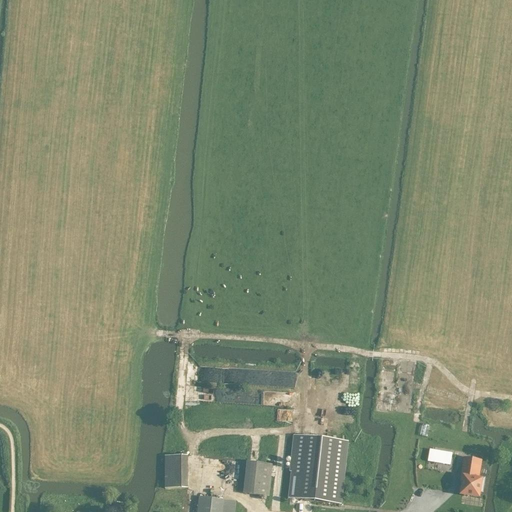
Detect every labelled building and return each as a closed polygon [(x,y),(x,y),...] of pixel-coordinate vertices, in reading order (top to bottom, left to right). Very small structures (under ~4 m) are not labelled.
[(374,405),(388,406),(389,374),(375,373),(374,405)] [(294,432),(287,494),(338,500),(345,437),(294,432)] [(164,452),(164,485),(187,485),(187,452),(164,452)] [(478,494),(479,488),(481,488),(484,474),(477,473),(479,460),(463,457),(461,473),(463,474),(460,491),(478,494)] [(244,490),(267,492),(271,461),(247,458),(244,490)] [(405,470),(407,465),(398,462),(396,468),(405,470)] [(440,483),(440,463),(431,463),(431,483),(440,483)] [(232,511),(234,498),(216,496),(197,494),(195,511),(232,511)]
